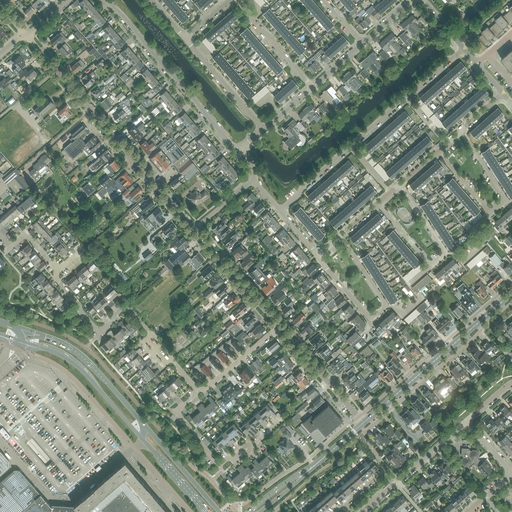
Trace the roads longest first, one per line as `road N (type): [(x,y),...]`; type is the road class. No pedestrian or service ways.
road 1 (secondary): [(219,511),(94,366),(54,338),(0,321)]
road 2 (secondary): [(0,335),(79,368),(206,511)]
road 3 (residential): [(193,229),(24,35)]
road 4 (residential): [(281,211),(464,50)]
road 5 (residential): [(106,0),(230,144),(243,148)]
road 6 (tertiary): [(363,423),(511,293)]
road 7 (residential): [(376,205),(429,268),(445,253),(399,185)]
road 8 (residential): [(436,152),(487,215),(503,200),(466,127)]
road 9 (residential): [(318,256),(367,317),(383,312),(340,236)]
road 10 (residential): [(277,328),(193,229)]
road 11 (residential): [(363,423),(277,328)]
